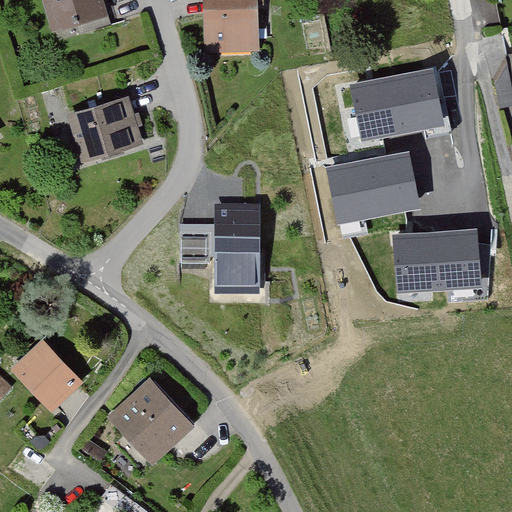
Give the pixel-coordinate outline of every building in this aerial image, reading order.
[(44,0),(54,32),(108,18),(102,0),(44,0)] [(205,0),(206,50),(257,48),(256,4),(262,4),(262,0),(205,0)] [(511,56),(497,82),(501,108),(511,105),(511,56)] [(433,71),(352,87),(363,141),(444,125),(433,71)] [(130,99),(69,118),(84,167),(145,148),(130,99)] [(409,154),(328,170),(339,224),(420,209),(409,154)] [(216,292),(258,292),(259,210),(215,210),(215,225),(181,225),(181,261),(209,261),(209,254),(216,254),(216,292)] [(476,230),(394,235),(397,292),(480,287),(476,230)] [(43,342),(14,369),(51,409),(80,382),(43,342)] [(0,397),(11,386),(0,375),(0,397)] [(149,381),(110,417),(153,464),(192,428),(149,381)] [(107,452),(90,441),(84,450),(101,461),(107,452)] [(146,511),(111,485),(101,498),(119,511),(146,511)]
